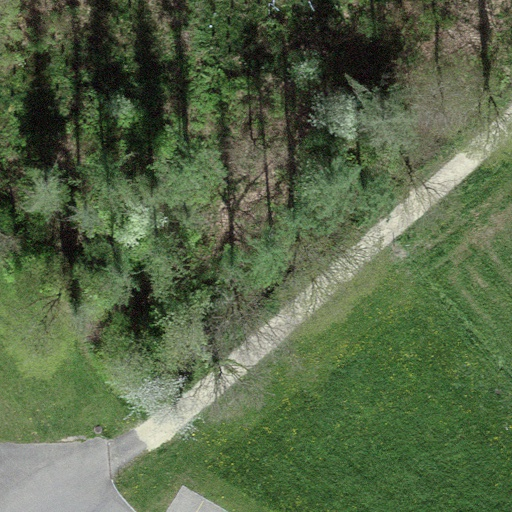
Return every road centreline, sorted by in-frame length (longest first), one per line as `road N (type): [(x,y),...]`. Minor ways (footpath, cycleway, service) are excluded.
road 1 (track): [(167,418),(511,121)]
road 2 (residential): [(45,511),(167,418)]
